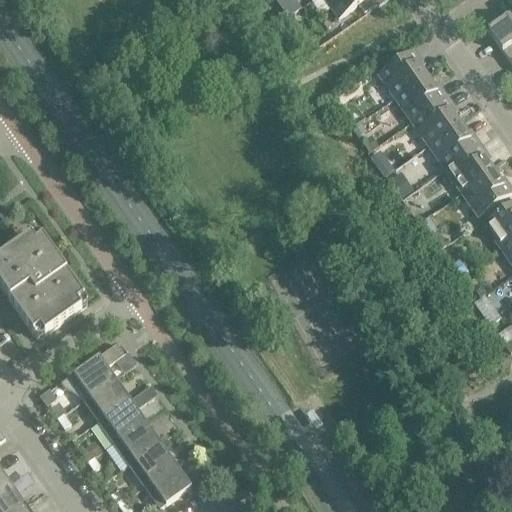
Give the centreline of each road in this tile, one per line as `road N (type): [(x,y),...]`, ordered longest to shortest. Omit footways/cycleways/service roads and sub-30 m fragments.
road 1 (residential): [(6,396),(139,306),(11,127)]
road 2 (residential): [(81,511),(6,396)]
road 3 (residential): [(511,131),(438,31)]
